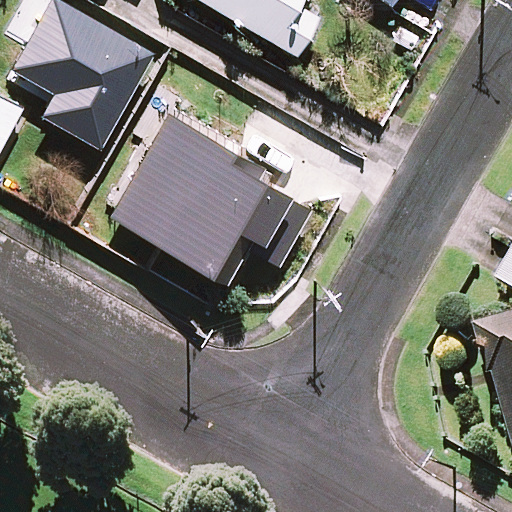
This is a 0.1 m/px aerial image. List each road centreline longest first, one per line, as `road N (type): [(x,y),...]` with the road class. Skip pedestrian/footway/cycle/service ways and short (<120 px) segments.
road 1 (residential): [(276,452),(511,43)]
road 2 (residential): [(0,297),(276,452)]
road 3 (residential): [(276,452),(395,511)]
